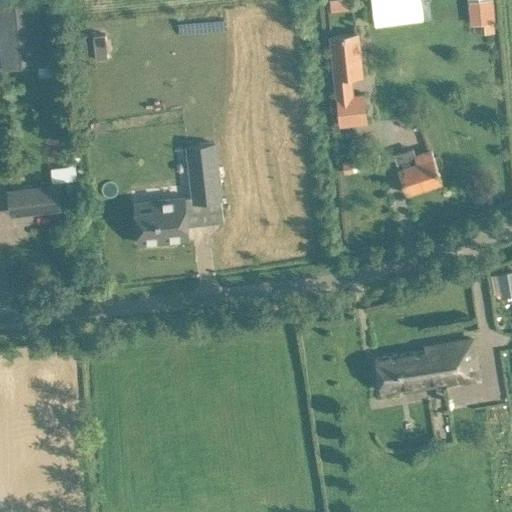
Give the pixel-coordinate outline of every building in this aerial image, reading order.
[(48,0),(0,0),(0,53),(1,64),(55,60),(48,0)] [(491,0),(471,0),(468,0),(470,23),(493,21),(491,0)] [(105,32),(93,33),(93,37),(95,52),(96,57),(108,56),(105,32)] [(362,74),(357,33),(331,36),(340,123),(366,120),(364,94),(352,96),(350,76),(362,74)] [(215,142),(187,145),(194,201),(221,198),(215,142)] [(399,168),(400,173),(406,192),(442,180),(432,149),(415,155),(412,146),(394,152),(399,168)] [(77,182),(65,184),(67,194),(78,192),(77,182)] [(56,184),(21,188),(24,213),(60,209),(56,184)] [(136,201),(135,201),(139,242),(190,236),(185,196),(155,199),(156,203),(137,205),(136,202),(136,201)] [(511,271),(500,273),(503,292),(511,290),(511,271)] [(425,346),(426,348),(376,356),(381,390),(401,387),(401,390),(479,377),(473,338),(425,346)]
